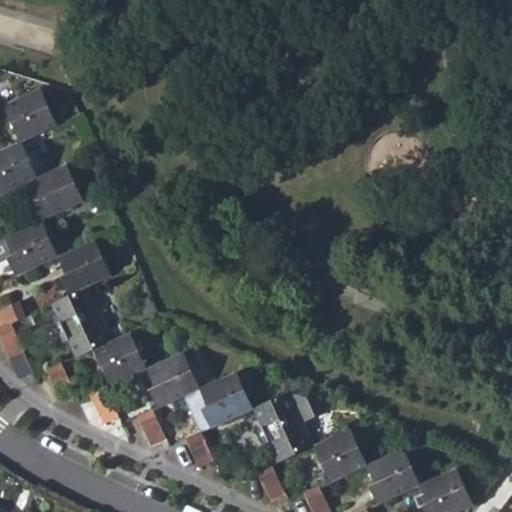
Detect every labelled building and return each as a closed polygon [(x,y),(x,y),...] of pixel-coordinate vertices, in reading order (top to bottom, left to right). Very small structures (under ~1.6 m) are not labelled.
[(54,126),(37,90),(1,107),(18,143),(54,126)] [(0,150),(0,195),(27,183),(34,179),(18,143),(0,150)] [(81,202),(64,166),(34,179),(27,183),(36,200),(21,208),(30,226),(39,222),(81,202)] [(4,238),(20,274),(56,257),(39,222),(30,226),(4,238)] [(109,278),(91,241),(56,257),(73,294),(86,288),(109,278)] [(65,340),(74,359),(93,350),(110,343),(86,288),(73,294),(49,304),(57,322),(52,325),(61,343),(65,340)] [(15,303),(0,309),(0,326),(9,322),(22,316),(15,303)] [(22,316),(9,322),(14,334),(29,327),(24,315),(22,316)] [(14,334),(9,322),(0,326),(0,342),(7,359),(22,351),(14,334)] [(93,350),(110,386),(146,369),(130,333),(110,343),(93,350)] [(200,390),(183,353),(146,369),(163,407),(184,397),(200,390)] [(74,393),(61,365),(47,372),(60,399),(74,393)] [(252,409),(236,373),(200,390),(216,426),(252,409)] [(269,447),(277,464),(314,447),(303,425),(326,415),(325,414),(311,382),(252,409),(260,427),(255,431),(262,448),(269,447)] [(311,382),(325,414),(336,394),(311,382)] [(117,417),(104,389),(90,395),(103,424),(117,417)] [(200,390),(184,397),(200,433),(216,426),(200,390)] [(165,439),(153,411),(137,418),(150,446),(165,439)] [(330,483),(367,466),(351,430),(314,447),(330,483)] [(212,460),(199,433),(184,440),(197,468),(212,460)] [(367,466),(383,503),(419,486),(403,449),(367,466)] [(283,495),(271,467),(256,473),(269,501),(283,495)] [(458,511),(473,505),(456,469),(419,486),(422,493),(413,497),(419,509),(428,505),(430,511),(458,511)] [(327,511),(317,489),(303,495),(310,511),(327,511)]
